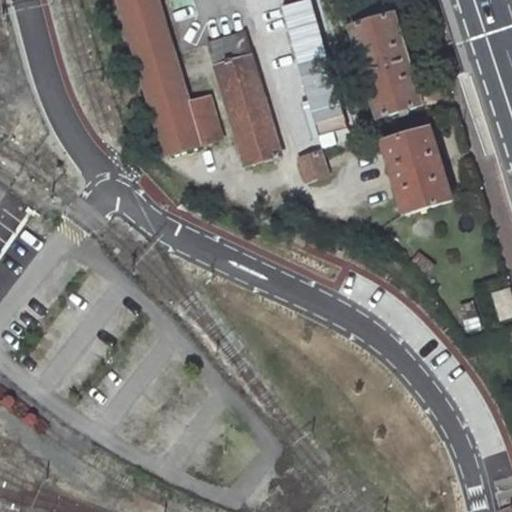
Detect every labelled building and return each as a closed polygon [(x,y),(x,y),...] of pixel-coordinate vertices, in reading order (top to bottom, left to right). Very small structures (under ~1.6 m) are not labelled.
[(122,0),(168,156),(202,145),(223,139),(211,98),(190,104),(159,0),(122,0)] [(283,31),(277,9),(254,16),(260,37),(283,31)] [(425,109),(398,16),(353,29),(380,122),(425,109)] [(282,156),(246,35),(212,45),(247,166),(282,156)] [(311,112),(301,80),(277,87),(287,119),(311,112)] [(454,201),(433,131),(387,145),(408,215),(454,201)] [(329,177),(321,154),(302,160),(309,183),(329,177)] [(511,288),(496,293),(505,322),(511,320),(511,288)] [(465,304),(473,333),(486,329),(478,301),(465,304)]
